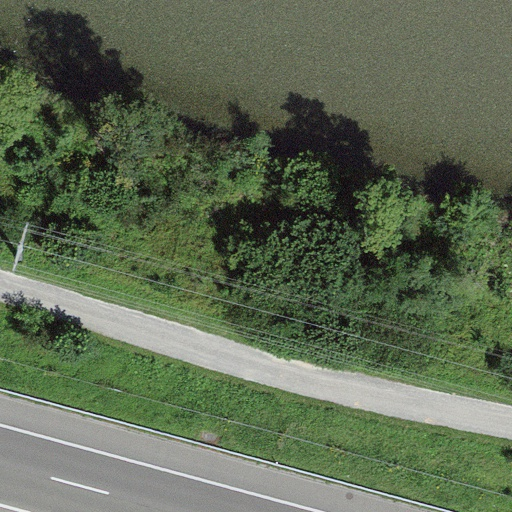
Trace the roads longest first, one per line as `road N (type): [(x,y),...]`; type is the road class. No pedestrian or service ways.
road 1 (track): [(511,421),(241,366),(0,290)]
road 2 (motorway): [(170,511),(0,465)]
